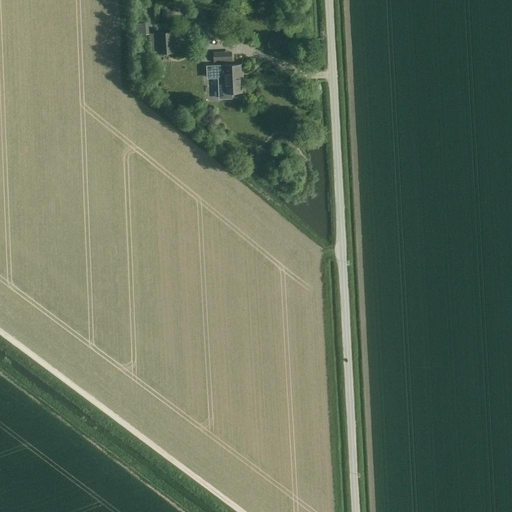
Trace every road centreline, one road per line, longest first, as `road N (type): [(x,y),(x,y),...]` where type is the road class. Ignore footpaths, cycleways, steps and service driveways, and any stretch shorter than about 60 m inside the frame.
road 1 (unclassified): [(355,511),(328,0)]
road 2 (track): [(242,511),(0,330)]
